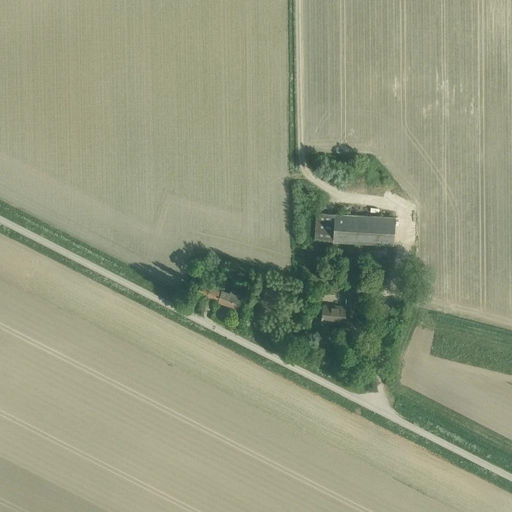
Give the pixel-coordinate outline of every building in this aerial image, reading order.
[(395,218),(315,214),(314,240),(334,241),(334,243),(393,246),(395,218)] [(218,291),(200,285),(196,296),(215,302),(218,291)] [(230,290),(228,295),(221,292),(218,303),(237,310),(243,294),(235,292),(230,290)] [(344,307),(322,306),(321,323),(331,324),(331,323),(345,324),(345,318),(352,318),(353,301),(345,300),(344,307)] [(362,309),(361,318),(369,319),(369,310),(362,309)]
